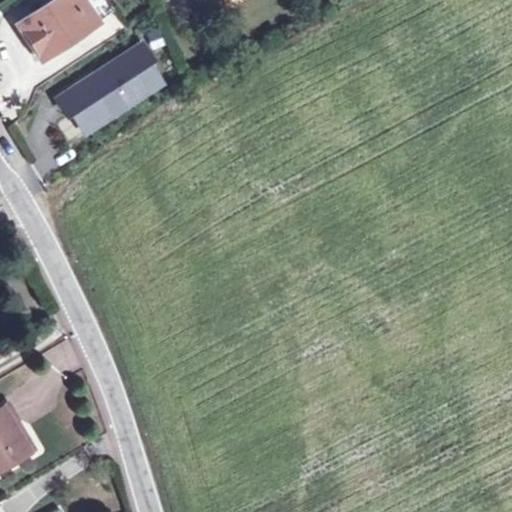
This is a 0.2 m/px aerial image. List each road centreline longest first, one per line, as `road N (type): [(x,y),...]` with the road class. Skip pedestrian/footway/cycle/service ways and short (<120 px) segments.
road 1 (residential): [(17,194),(77,313),(143,511)]
road 2 (track): [(511,411),(287,511)]
